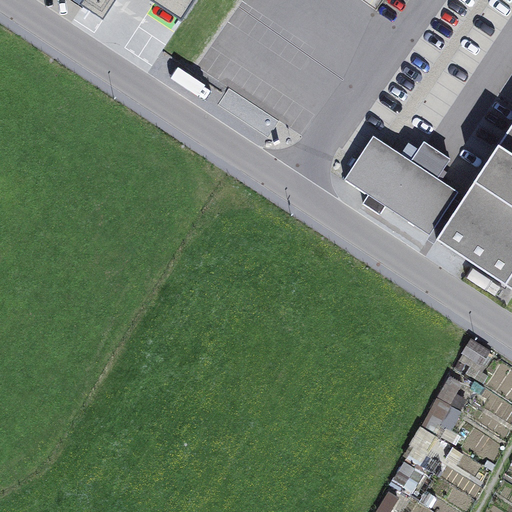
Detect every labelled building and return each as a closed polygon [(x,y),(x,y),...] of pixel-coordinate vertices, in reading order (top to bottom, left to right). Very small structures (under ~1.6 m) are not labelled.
[(104,25),(120,0),(85,0),(81,7),(104,25)] [(137,0),(179,27),(197,0),(137,0)] [(511,97),(504,93),(489,120),(509,130),(511,124),(511,97)] [(511,127),(437,241),(511,290),(511,127)] [(346,181),(430,236),(457,194),(435,180),(411,164),(374,140),(346,181)] [(423,145),(411,164),(435,180),(448,161),(423,145)] [(461,162),(453,176),(471,186),(479,173),(461,162)]
